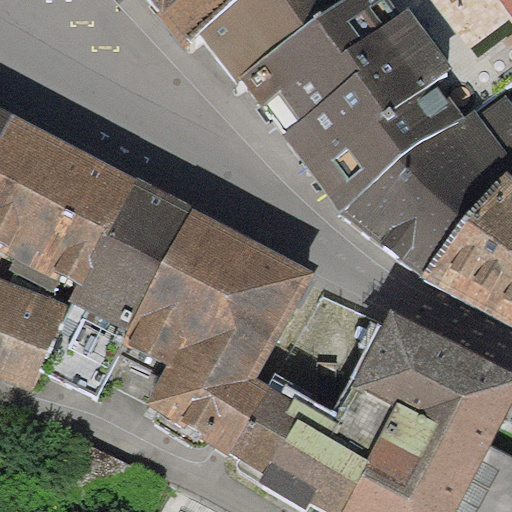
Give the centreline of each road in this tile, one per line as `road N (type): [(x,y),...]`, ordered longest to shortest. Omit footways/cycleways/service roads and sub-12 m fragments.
road 1 (tertiary): [(218,171),(406,299),(511,354)]
road 2 (residential): [(18,0),(218,171)]
road 3 (tertiary): [(0,56),(218,171)]
